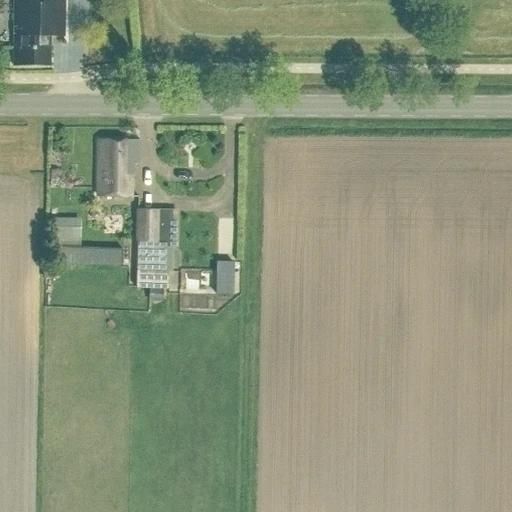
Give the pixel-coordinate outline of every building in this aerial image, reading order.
[(13,0),(13,67),(50,67),(50,38),(64,38),(63,0),(13,0)] [(137,166),(138,142),(98,141),(96,198),(130,199),(131,166),(137,166)] [(205,185),(207,169),(193,168),(192,184),(205,185)] [(84,203),(84,194),(66,193),(66,203),(84,203)] [(172,272),(172,212),(138,212),(137,272),(172,272)] [(53,218),(53,240),(81,240),(81,218),(53,218)] [(194,238),(211,259),(232,243),(215,222),(194,238)] [(119,263),(119,251),(80,249),(55,249),(55,261),(119,263)] [(215,263),(215,296),(232,296),(233,263),(215,263)]
